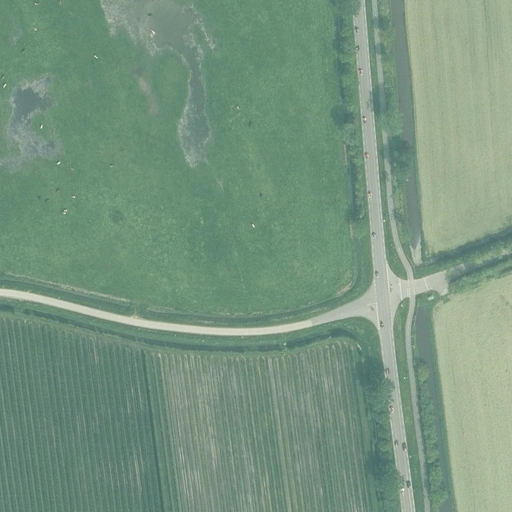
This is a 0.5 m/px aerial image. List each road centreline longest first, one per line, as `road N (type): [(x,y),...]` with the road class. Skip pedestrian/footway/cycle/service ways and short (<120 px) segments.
road 1 (unclassified): [(0,300),(261,332),(329,320),(383,299)]
road 2 (tertiary): [(383,299),(358,0)]
road 3 (tertiary): [(410,511),(383,299)]
road 4 (unclassified): [(383,299),(511,250)]
